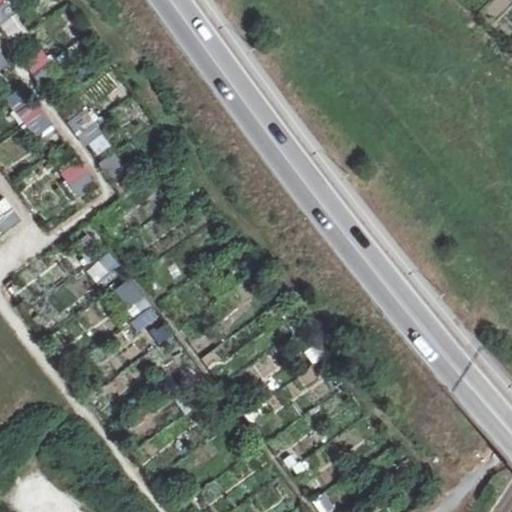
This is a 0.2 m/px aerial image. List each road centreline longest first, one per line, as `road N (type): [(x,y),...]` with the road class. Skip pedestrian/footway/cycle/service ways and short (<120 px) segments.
road 1 (track): [(459,485),(336,332),(98,0)]
road 2 (secondary): [(171,0),(286,155),(511,429)]
road 3 (track): [(0,303),(162,511)]
